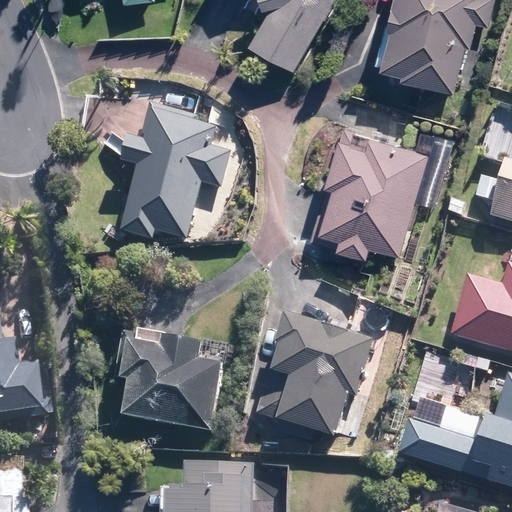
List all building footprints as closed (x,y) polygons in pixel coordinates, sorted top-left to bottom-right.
[(251,47),(295,72),(337,0),(261,0),(266,18),(251,47)] [(395,0),(388,34),(391,34),(382,72),(404,78),(403,81),(455,94),(467,48),(472,49),(478,26),(489,28),(496,0),(395,0)] [(164,83),(132,79),(130,99),(162,103),(164,83)] [(200,117),(152,105),(142,144),(131,141),(124,167),(140,172),(123,235),(155,243),(157,233),(188,241),(203,185),(223,190),(233,153),(213,148),(219,130),(198,124),(200,117)] [(401,257),(430,154),(371,138),(368,150),(354,146),(354,144),(341,140),(327,188),(334,190),(329,211),(322,209),(312,243),(338,250),(337,251),(368,260),(371,250),(401,257)] [(511,165),(507,164),(492,220),(511,225),(511,165)] [(469,278),(453,338),(511,353),(511,266),(510,266),(505,287),(469,278)] [(326,327),(288,316),(278,347),(282,348),(267,397),(264,396),(258,417),(278,423),(336,440),(349,397),(357,399),(374,341),(351,334),(351,336),(325,328),(326,327)] [(214,433),(224,365),(202,362),(204,345),(166,340),(164,350),(138,345),(139,336),(126,334),(118,381),(124,381),(123,384),(131,385),(125,420),(214,433)] [(0,415),(46,408),(39,362),(2,368),(0,352),(0,415)] [(411,422),(400,457),(467,477),(468,475),(490,482),(489,484),(511,490),(511,376),(508,375),(495,420),(483,416),(482,420),(448,410),(441,431),(411,422)] [(0,511),(21,511),(23,466),(0,464),(0,511)] [(187,490),(174,490),(174,497),(170,497),(169,511),(256,511),(257,465),(187,466),(187,490)]
